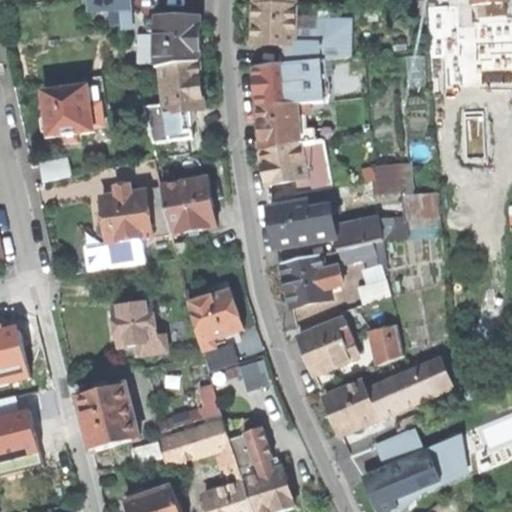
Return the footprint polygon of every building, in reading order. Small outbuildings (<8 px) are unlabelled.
[(87,0),(88,12),(99,11),(97,0),(87,0)] [(109,10),(120,9),(118,0),(97,0),(99,11),(109,10)] [(132,8),(130,0),(118,0),(120,9),(132,8)] [(295,45),(295,64),(326,61),(338,60),(337,45),(313,45),(314,6),(296,6),(256,5),(255,28),(254,45),(295,45)] [(511,8),(481,10),(482,31),(462,32),(464,73),(511,70),(511,8)] [(111,24),(121,23),(120,9),(109,10),(111,24)] [(163,67),(200,62),(200,41),(200,19),(157,19),(157,26),(151,25),(151,32),(157,32),(156,68),(163,67)] [(258,112),(261,152),(301,145),(308,144),(306,117),(299,117),(296,78),(327,75),(326,61),(295,64),(255,68),(258,112)] [(202,86),(200,62),(163,67),(167,116),(190,112),(204,110),(202,86)] [(84,80),(84,88),(89,88),(95,129),(105,127),(102,107),(106,107),(102,77),(84,80)] [(84,88),(44,93),(47,116),(45,116),(42,120),(43,128),(43,132),(48,135),(49,135),(50,138),(65,136),(66,144),(78,143),(78,135),(95,132),(95,129),(89,88),(84,88)] [(175,147),(196,143),(190,112),(167,116),(175,147)] [(175,147),(167,116),(148,119),(155,149),(175,147)] [(307,194),(334,190),(326,140),(308,144),(301,145),(261,152),(265,173),(267,185),(305,179),(307,194)] [(68,159),(39,164),(42,183),(71,177),(68,159)] [(401,166),(375,168),(378,193),(403,190),(401,166)] [(163,189),(163,190),(174,235),(218,228),(213,203),(209,181),(163,189)] [(131,187),(118,189),(119,198),(103,200),(105,212),(106,223),(103,224),(99,229),(100,237),(106,241),(109,240),(110,245),(174,236),(174,235),(163,190),(147,192),(147,194),(132,196),(131,187)] [(440,194),(402,197),(404,221),(441,217),(440,194)] [(339,252),(342,252),(384,243),(379,221),(335,230),(332,216),(339,215),(338,210),(310,214),(308,203),(270,210),(274,232),(277,250),(337,239),(339,252)] [(384,243),(342,252),(344,263),(368,258),(370,270),(388,268),(384,243)] [(344,286),(341,270),(325,273),(322,256),(282,265),(288,291),(292,308),(331,300),(329,289),(344,286)] [(358,290),(363,306),(392,298),(386,281),(358,290)] [(196,304),(190,306),(204,354),(217,349),(215,341),(245,330),(239,315),(231,292),(210,300),(206,297),(198,299),(196,304)] [(153,304),(113,310),(117,333),(119,349),(140,346),(140,352),(149,351),(150,356),(169,353),(167,336),(158,338),(153,304)] [(358,359),(360,356),(346,320),(360,314),(358,308),(331,316),(334,325),(300,339),(308,358),(315,376),(358,359)] [(0,320),(8,319),(6,310),(0,311),(0,320)] [(0,320),(0,357),(24,351),(15,317),(8,319),(0,320)] [(378,367),(404,357),(398,327),(371,333),(378,367)] [(251,390),(277,383),(270,358),(245,365),(251,390)] [(341,437),(451,390),(440,363),(366,394),(361,385),(325,400),(334,420),(341,437)] [(92,453),(141,440),(127,386),(111,391),(110,389),(95,393),(95,394),(78,398),(86,429),(92,453)] [(175,428),(221,414),(219,407),(212,410),(211,407),(172,418),(175,428)] [(224,423),(221,414),(175,428),(156,434),(159,443),(224,423)] [(398,435),(399,437),(420,428),(415,414),(394,423),(398,435)] [(243,424),(247,436),(258,433),(254,420),(243,424)] [(254,511),(230,442),(224,423),(159,443),(164,458),(167,467),(216,451),(219,459),(220,459),(223,469),(225,469),(228,479),(233,478),(236,487),(206,497),(210,511),(254,511)] [(378,511),(400,511),(436,498),(420,428),(399,437),(405,464),(403,468),(390,473),(382,453),(359,463),(370,490),(378,511)] [(247,436),(230,442),(254,511),(280,511),(295,507),(285,479),(282,470),(273,473),(269,462),(274,460),(264,431),(258,433),(247,436)] [(137,465),(164,458),(159,443),(133,450),(137,465)] [(182,511),(175,488),(127,504),(129,511),(182,511)] [(458,511),(459,511),(477,505),(473,492),(453,500),(458,511)]
